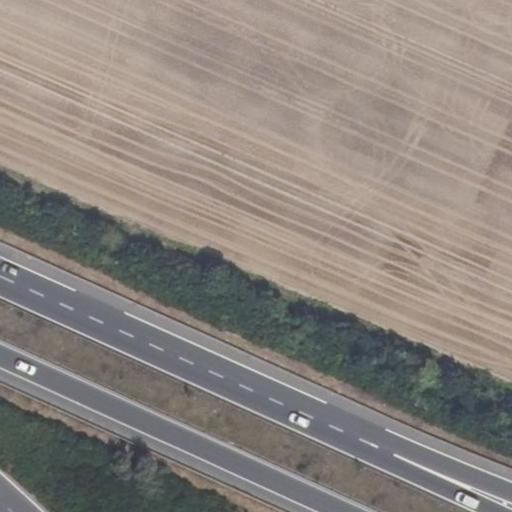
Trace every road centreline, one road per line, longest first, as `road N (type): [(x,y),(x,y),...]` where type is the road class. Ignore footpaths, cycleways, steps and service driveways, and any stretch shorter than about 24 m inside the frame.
road 1 (track): [(0,180),(411,355)]
road 2 (trunk): [(390,452),(0,276)]
road 3 (trunk): [(0,359),(337,511)]
road 4 (motorway): [(511,496),(390,452)]
road 5 (trunk): [(497,511),(390,452)]
